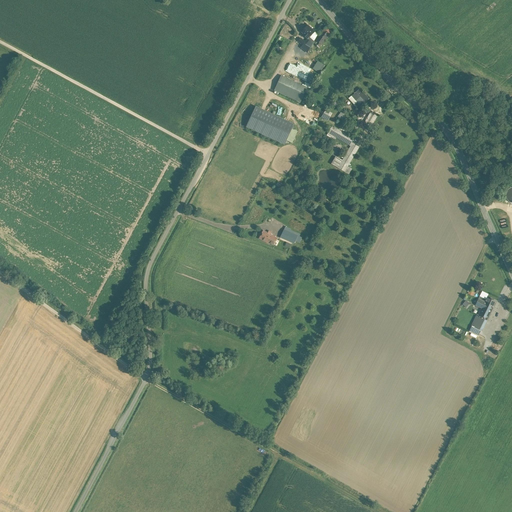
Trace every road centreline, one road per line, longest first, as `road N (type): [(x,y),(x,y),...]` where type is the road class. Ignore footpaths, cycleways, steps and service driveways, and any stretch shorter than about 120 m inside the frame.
road 1 (secondary): [(511,272),(450,135),(320,0)]
road 2 (track): [(178,208),(147,269),(147,375),(74,511)]
road 3 (residential): [(289,0),(178,208)]
road 4 (track): [(0,272),(145,378)]
road 5 (track): [(496,327),(486,349),(476,351),(451,341),(446,328),(496,238)]
